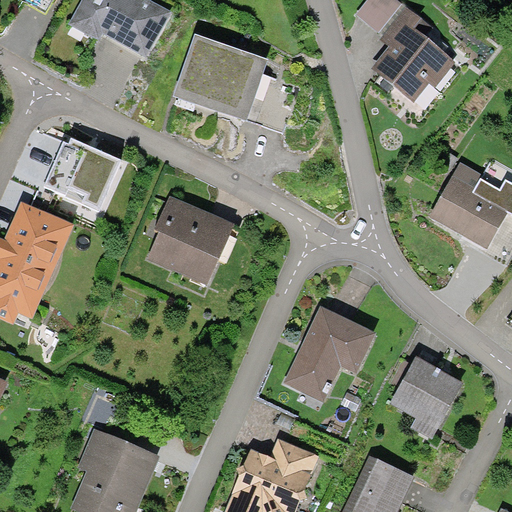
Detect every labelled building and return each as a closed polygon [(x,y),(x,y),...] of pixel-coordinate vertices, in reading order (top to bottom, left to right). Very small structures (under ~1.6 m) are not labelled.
[(13,0),(13,1),(42,19),(53,0),(13,0)] [(170,15),(141,0),(82,0),(67,28),(98,45),(101,39),(144,62),(170,15)] [(428,25),(394,0),(368,0),(357,16),(383,35),(377,43),(388,51),(372,74),(412,104),(425,86),(434,93),(455,64),(419,37),(428,25)] [(263,61),(195,40),(175,101),(243,123),(263,61)] [(295,90),(271,81),(254,125),(279,134),(295,90)] [(85,171),(51,156),(36,190),(70,205),(85,171)] [(485,176),(463,164),(433,220),(487,248),(506,212),(511,215),(511,183),(504,180),(499,190),(482,181),(485,176)] [(235,230),(169,202),(142,265),(208,293),(235,230)] [(73,230),(21,205),(3,241),(0,239),(0,322),(9,326),(14,316),(27,323),(49,277),(73,230)] [(375,336),(320,309),(281,387),(320,406),(340,367),(355,375),(375,336)] [(463,388),(414,361),(389,407),(437,434),(463,388)] [(132,511),(156,460),(92,432),(75,472),(86,478),(71,511),(73,511),(132,511)] [(268,459),(249,451),(223,511),(296,511),(318,461),(275,443),(268,459)] [(414,478),(370,457),(344,511),(398,511),(404,499),(414,478)]
